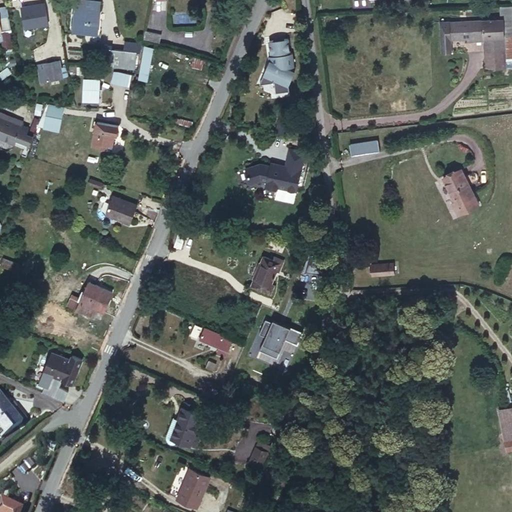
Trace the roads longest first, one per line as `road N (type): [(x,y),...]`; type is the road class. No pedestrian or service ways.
road 1 (residential): [(255,0),(37,511)]
road 2 (residential): [(306,0),(342,292)]
